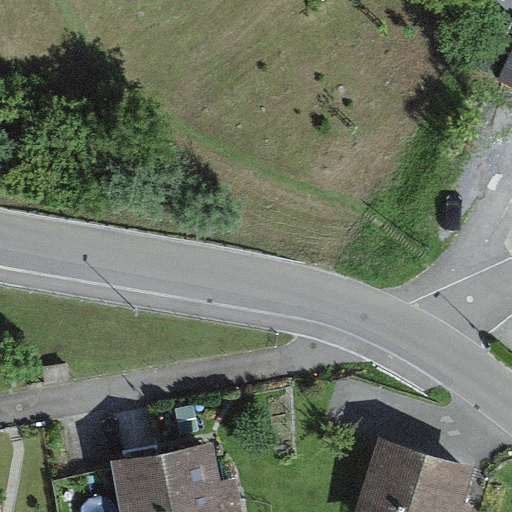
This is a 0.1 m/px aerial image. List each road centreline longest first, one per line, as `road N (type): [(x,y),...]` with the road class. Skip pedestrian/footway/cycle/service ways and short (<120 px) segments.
road 1 (residential): [(0,231),(311,298),(429,343)]
road 2 (residential): [(429,343),(511,142)]
